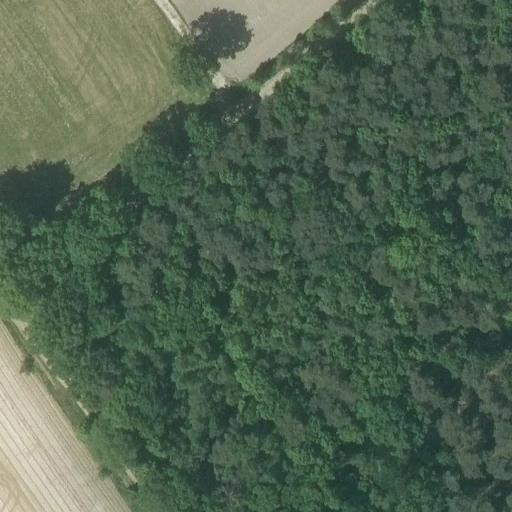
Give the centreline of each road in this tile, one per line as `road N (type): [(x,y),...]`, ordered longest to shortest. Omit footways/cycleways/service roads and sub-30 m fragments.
road 1 (track): [(388,0),(60,255),(0,255)]
road 2 (track): [(0,293),(164,511)]
road 3 (track): [(153,0),(242,120)]
